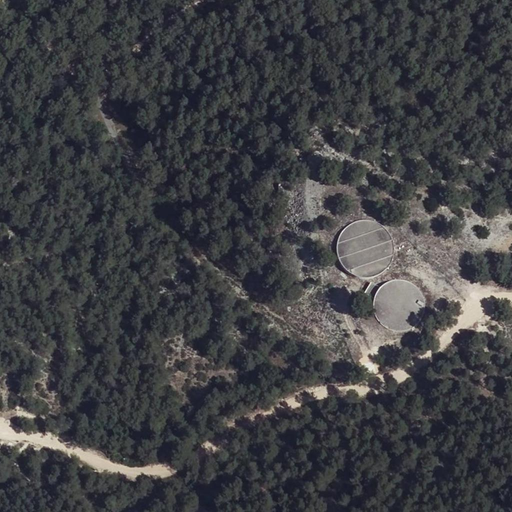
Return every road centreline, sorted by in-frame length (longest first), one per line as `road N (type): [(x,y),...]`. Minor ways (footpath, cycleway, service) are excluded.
road 1 (track): [(511,302),(469,309),(413,370),(272,408),(193,456),(120,465),(0,429)]
road 2 (track): [(201,0),(156,26),(101,87)]
